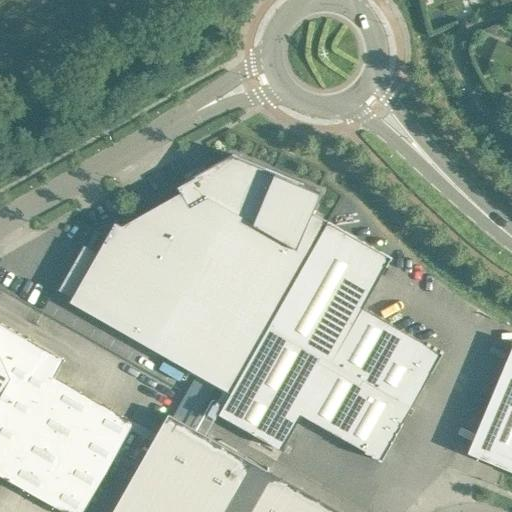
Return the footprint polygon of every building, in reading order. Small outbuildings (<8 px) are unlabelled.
[(115,222),(69,302),(230,394),(269,325),(328,222),(312,213),(314,209),(315,209),(314,208),(320,195),(321,196),(321,195),(319,194),(320,193),(319,193),(319,194),(301,186),(302,185),(303,185),(303,184),(232,154),(181,183),(181,184),(183,184),(183,185),(179,188),(178,187),(177,187),(180,192),(122,225),(115,222)] [(269,325),(230,394),(218,414),(282,451),(302,415),(381,460),(442,353),(363,308),(392,257),(328,221),(328,222),(269,325)] [(37,399),(23,423),(107,471),(135,422),(55,377),(65,359),(0,322),(0,376),(2,382),(6,384),(7,382),(37,399)] [(511,347),(468,453),(511,471),(511,347)] [(23,423),(37,399),(7,382),(6,384),(2,382),(0,385),(0,476),(63,511),(84,511),(107,471),(23,423)] [(341,511),(168,414),(112,511),(341,511)]
